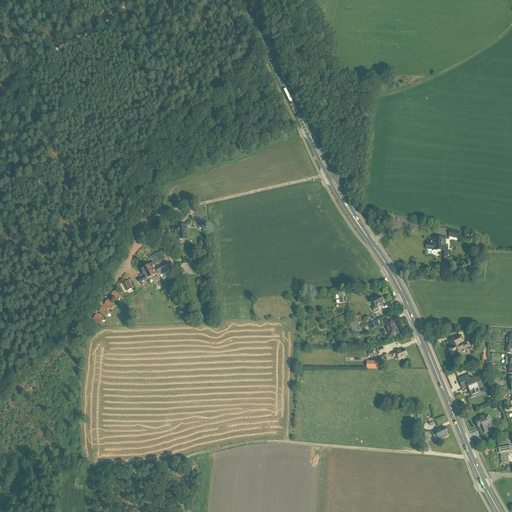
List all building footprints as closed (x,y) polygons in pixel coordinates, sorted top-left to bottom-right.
[(173,234),(178,234),(178,240),(187,239),(186,225),(177,226),(177,227),(172,228),(173,234)] [(459,232),(450,230),(449,236),(457,238),(459,232)] [(427,242),(427,244),(427,249),(436,249),(436,251),(441,251),(441,256),(447,256),(448,247),(445,247),(445,238),(433,238),(433,242),(427,242)] [(162,252),(150,258),(153,264),(141,270),(143,272),(142,273),(143,275),(140,276),(137,278),(140,283),(147,280),(156,275),(157,277),(159,275),(170,269),(166,263),(167,262),(162,252)] [(129,280),(123,284),(127,291),(133,288),(129,280)] [(346,290),(338,291),(340,303),(348,302),(346,290)] [(114,291),(111,295),(118,301),(120,298),(122,296),(120,295),(114,291)] [(379,309),(378,306),(384,303),(382,300),(383,299),(382,297),(381,298),(381,297),(376,299),(375,298),(371,300),(371,301),(370,301),(370,302),(370,303),(371,304),(373,303),(375,307),(373,308),(373,307),(372,307),(374,311),(379,309)] [(108,300),(105,304),(112,310),(114,307),(115,305),(113,304),(108,300)] [(103,307),(99,311),(106,317),(108,315),(109,313),(108,311),(103,307)] [(97,315),(93,319),(100,324),(102,322),(104,320),(102,319),(97,315)] [(363,325),(361,322),(360,319),(350,323),(353,333),(358,331),(357,328),(363,325)] [(398,334),(393,321),(389,323),(387,319),(381,322),(383,326),(385,325),(390,337),(398,334)] [(377,320),(369,324),(371,330),(379,326),(377,320)] [(474,339),(471,340),(465,343),(463,342),(460,336),(456,338),(449,341),(453,349),(449,350),(451,356),(456,354),(456,356),(465,353),(463,349),(477,344),(474,339)] [(387,355),(384,356),(386,361),(397,356),(399,361),(403,359),(403,358),(403,357),(407,356),(406,355),(407,354),(406,352),(405,352),(404,349),(392,354),(393,354),(388,356),(387,355)] [(483,387),(480,381),(478,376),(470,380),(468,375),(458,379),(463,389),(468,387),(472,397),(481,394),(478,387),(482,385),(483,387)] [(490,406),(492,411),(501,407),(499,402),(490,406)] [(486,415),(475,420),(479,428),(480,429),(479,429),(481,434),(488,431),(486,426),(485,427),(485,425),(490,423),(486,415)] [(438,439),(444,437),(444,438),(448,436),(447,435),(448,435),(444,427),(431,433),(433,436),(436,435),(438,439)] [(424,431),(420,432),(424,442),(428,441),(424,431)] [(501,448),(498,448),(496,449),(498,454),(500,453),(502,463),(509,463),(507,452),(511,451),(511,446),(510,446),(509,443),(507,443),(508,440),(507,440),(506,440),(505,440),(504,440),(502,440),(501,440),(500,440),(499,441),(498,441),(497,441),(497,442),(498,445),(500,445),(501,448)]
